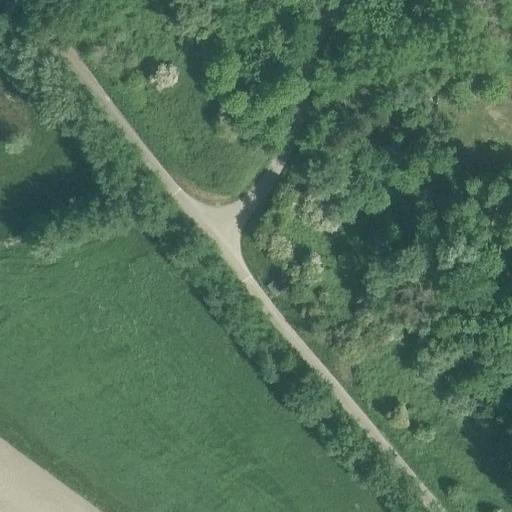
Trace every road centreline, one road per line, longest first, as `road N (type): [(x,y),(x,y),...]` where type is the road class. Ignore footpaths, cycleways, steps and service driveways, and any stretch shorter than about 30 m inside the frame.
road 1 (unclassified): [(439,511),(222,233)]
road 2 (unclassified): [(222,233),(17,0)]
road 3 (unclassified): [(222,233),(267,184),(321,31),(341,0)]
